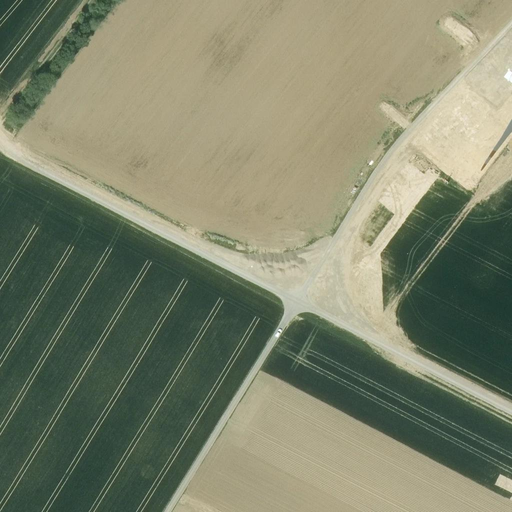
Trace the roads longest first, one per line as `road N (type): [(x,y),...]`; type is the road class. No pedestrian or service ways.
road 1 (track): [(167,511),(391,153),(511,25)]
road 2 (track): [(511,411),(14,156),(0,140)]
road 3 (track): [(0,133),(108,0)]
